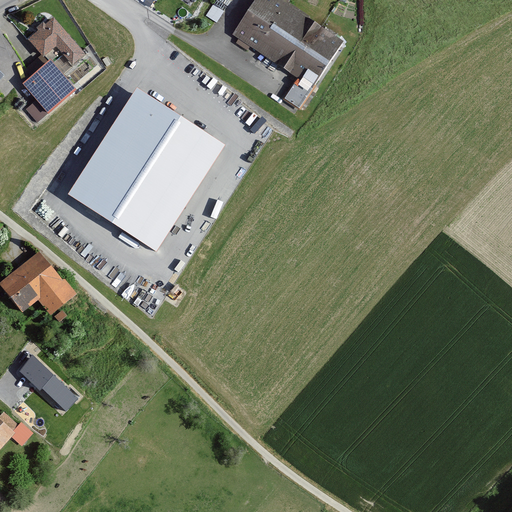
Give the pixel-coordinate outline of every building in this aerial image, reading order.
[(347,41),(283,0),(256,0),(233,36),(300,79),(287,99),(303,109),(347,41)] [(213,3),(206,14),(217,20),(224,9),(213,3)] [(54,19),(30,39),(44,56),(56,46),(73,65),(84,55),(54,19)] [(74,92),(50,64),(25,86),(49,114),(74,92)] [(222,142),(133,86),(65,194),(154,249),(222,142)] [(40,256),(3,285),(23,311),(40,298),(51,313),(72,298),(40,256)] [(59,320),(67,314),(63,308),(55,314),(59,320)] [(79,401),(33,357),(18,371),(41,393),(43,391),(66,414),(79,401)] [(0,453),(20,429),(0,412),(0,453)]
